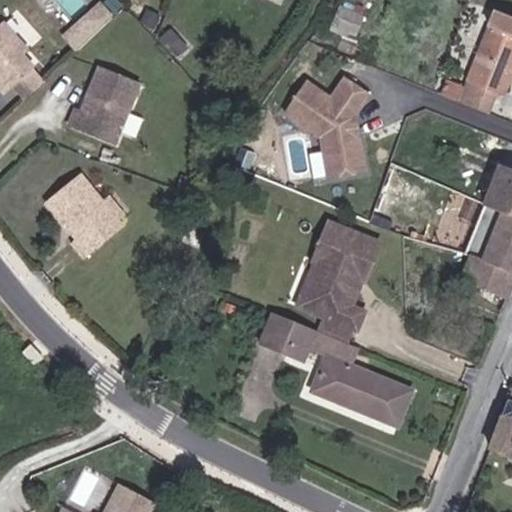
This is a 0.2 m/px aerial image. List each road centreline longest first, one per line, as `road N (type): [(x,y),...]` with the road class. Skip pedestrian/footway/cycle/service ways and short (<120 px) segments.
road 1 (residential): [(0,250),(138,411),(339,511)]
road 2 (residential): [(455,511),(511,373)]
road 3 (unknown): [(511,134),(373,81)]
